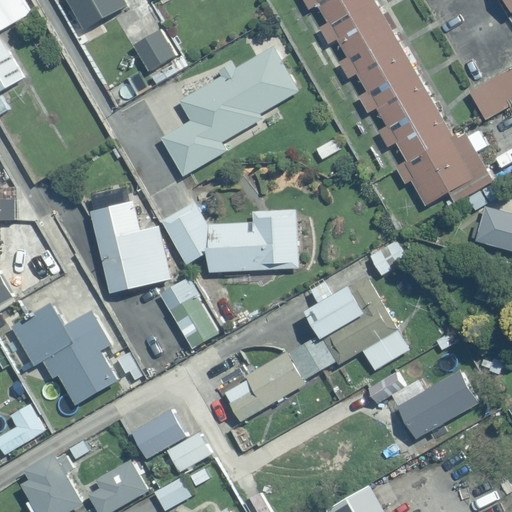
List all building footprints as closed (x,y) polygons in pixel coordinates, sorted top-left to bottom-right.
[(0,0),(0,25),(3,31),(37,11),(30,0),(0,0)] [(67,0),(86,32),(132,6),(128,0),(67,0)] [(415,181),(429,207),(453,193),(457,200),(497,178),(473,135),(458,144),(376,0),(306,0),(313,12),(322,7),(330,22),(322,27),(331,44),(341,39),(351,56),(341,61),(352,81),(361,76),(370,93),(361,98),(371,116),(382,110),(391,126),(380,133),(389,149),(400,143),(410,160),(398,167),(408,185),(415,181)] [(163,30),(135,46),(150,72),(178,56),(163,30)] [(0,33),(0,116),(13,109),(4,94),(28,80),(0,33)] [(196,122),(165,140),(187,178),(232,151),(227,142),(267,119),(264,114),(305,90),(279,45),(240,68),(237,64),(222,73),(225,78),(184,101),(196,122)] [(511,70),(473,93),(489,121),(511,108),(511,70)] [(319,149),(326,161),(347,149),(340,137),(319,149)] [(472,198),(480,211),(506,194),(498,182),(472,198)] [(141,202),(95,213),(114,294),(176,280),(163,228),(147,231),(141,202)] [(201,202),(165,222),(190,267),(211,255),(212,272),(303,270),(302,211),(255,212),(255,224),(213,225),(201,202)] [(511,213),(489,207),(479,240),(511,249),(511,213)] [(403,240),(372,258),(384,278),(414,261),(403,240)] [(0,268),(0,308),(17,299),(0,268)] [(193,279),(164,296),(195,350),(225,332),(193,279)] [(325,341),(327,339),(370,315),(353,287),(338,296),(330,283),(315,291),(322,305),(309,312),(323,336),(325,341)] [(55,305),(15,326),(38,368),(49,362),(58,379),(62,377),(76,404),(120,381),(103,349),(112,344),(96,313),(68,328),(55,305)] [(368,351),(380,371),(415,351),(404,331),(368,351)] [(325,341),(323,336),(250,378),(252,381),(229,394),(244,420),(326,375),(323,371),(340,362),(327,339),(325,341)] [(148,375),(133,352),(119,361),(128,375),(133,372),(139,381),(148,375)] [(465,370),(400,407),(419,440),(484,403),(465,370)] [(403,372),(374,389),(372,390),(380,403),(411,385),(403,372)] [(0,438),(0,440),(8,456),(51,432),(35,404),(14,415),(21,427),(0,438)] [(134,433),(150,461),(192,436),(175,408),(134,433)] [(203,434),(171,452),(182,473),(215,456),(203,434)] [(41,511),(42,511),(71,511),(86,504),(58,454),(28,471),(33,481),(26,485),(35,500),(29,503),(33,511),(41,511)] [(102,489),(91,496),(100,511),(115,511),(152,491),(134,460),(97,482),(102,489)] [(157,493),(168,510),(195,495),(185,477),(157,493)] [(390,511),(376,487),(333,511),(390,511)] [(273,511),(262,492),(247,501),(252,511),(273,511)]
